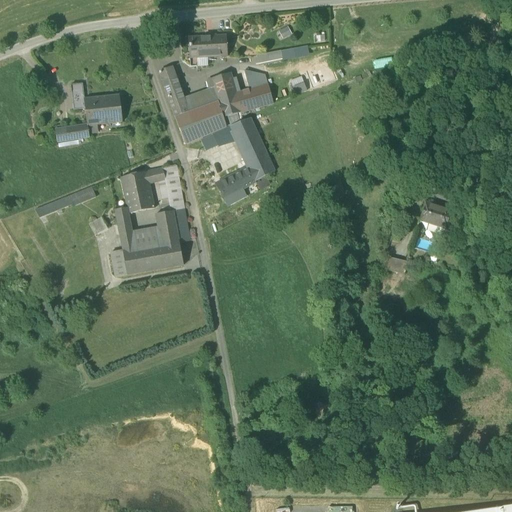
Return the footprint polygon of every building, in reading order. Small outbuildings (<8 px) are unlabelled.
[(287,28),(279,32),(282,40),(291,35),(287,28)] [(188,39),(189,60),(197,59),(207,59),(227,57),(226,37),(188,39)] [(281,53),(283,61),(309,56),(307,47),(281,52),(281,53)] [(258,57),(260,66),(283,61),(281,53),(258,57)] [(207,59),(197,59),(198,68),(208,67),(207,59)] [(158,73),(165,90),(178,85),(172,68),(158,73)] [(249,91),(268,86),(265,76),(244,71),(249,91)] [(223,119),(242,113),(236,95),(231,75),(211,80),(214,89),(218,103),(223,119)] [(301,78),(290,83),(293,89),(304,85),(301,78)] [(71,86),(72,99),(84,97),(83,84),(71,86)] [(165,90),(175,118),(189,113),(184,100),(178,85),(165,90)] [(304,85),(293,89),(296,96),(306,92),(304,85)] [(249,91),(236,95),(242,113),(273,104),(268,86),(249,91)] [(184,100),(189,113),(218,103),(214,89),(184,100)] [(119,96),(107,97),(109,115),(99,116),(100,125),(122,123),(119,96)] [(84,100),(84,97),(72,99),(74,111),(85,110),(84,100)] [(97,125),(100,125),(99,116),(109,115),(107,97),(84,100),(85,110),(87,126),(97,125)] [(223,119),(218,103),(189,113),(175,118),(185,146),(225,129),(223,119)] [(249,169),(255,183),(275,172),(252,123),(250,119),(230,127),(237,142),(249,169)] [(97,125),(87,126),(89,134),(98,133),(97,125)] [(90,138),(89,134),(87,126),(56,131),(55,131),(55,132),(57,144),(89,138),(90,138)] [(230,127),(220,132),(226,143),(218,147),(218,148),(237,142),(230,127)] [(206,152),(218,147),(226,143),(220,132),(200,141),(206,152)] [(176,166),(163,169),(165,181),(166,189),(168,200),(170,209),(169,209),(169,213),(174,212),(184,210),(176,166)] [(149,185),(158,182),(165,181),(163,169),(147,172),(149,185)] [(216,185),(228,207),(245,198),(242,190),(255,183),(249,169),(216,185)] [(121,178),(126,206),(153,200),(149,185),(147,172),(121,178)] [(166,189),(165,181),(158,182),(160,190),(166,189)] [(93,187),(70,197),(74,205),(97,196),(93,187)] [(160,190),(162,201),(168,200),(166,189),(160,190)] [(40,219),(74,205),(70,197),(35,211),(40,219)] [(448,209),(459,212),(462,201),(451,198),(448,209)] [(155,209),(153,200),(126,206),(127,209),(128,209),(129,215),(155,209)] [(437,226),(453,232),(459,212),(448,209),(425,203),(419,222),(437,226)] [(115,211),(118,226),(130,224),(130,220),(129,215),(128,209),(127,209),(115,211)] [(184,210),(174,212),(179,242),(179,243),(190,241),(184,210)] [(155,215),(158,228),(161,246),(179,242),(174,212),(169,213),(155,215)] [(89,225),(95,236),(107,229),(101,219),(89,225)] [(118,226),(119,235),(132,232),(130,224),(118,226)] [(136,250),(161,246),(158,228),(132,232),(136,250)] [(385,239),(398,242),(401,233),(388,229),(385,239)] [(123,252),(136,250),(132,232),(119,235),(123,252)] [(179,243),(179,242),(161,246),(136,250),(123,252),(127,276),(184,266),(179,243)] [(115,278),(127,276),(123,252),(110,254),(115,278)] [(384,271),(404,275),(405,271),(407,262),(386,258),(384,271)] [(374,317),(395,321),(397,309),(377,305),(374,317)]
